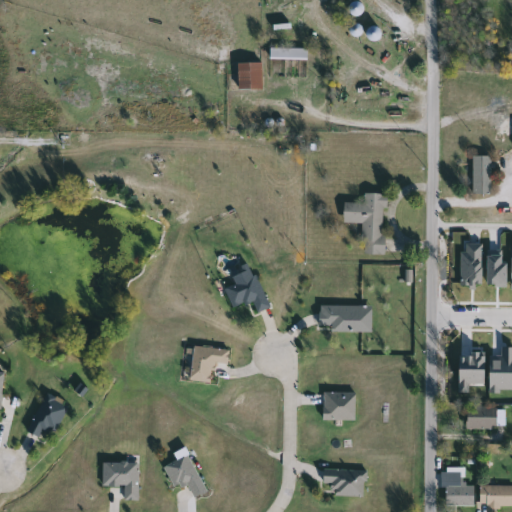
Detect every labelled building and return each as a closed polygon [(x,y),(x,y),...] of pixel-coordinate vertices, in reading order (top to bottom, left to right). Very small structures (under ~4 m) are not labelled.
[(357,2),(360,14),(348,16),(345,4),(357,2)] [(374,26),(378,38),(367,42),(363,30),(374,26)] [(304,59),(267,59),(267,48),(304,48),(304,59)] [(259,90),(235,90),(235,63),(259,63),(259,90)] [(469,156),(488,156),(488,195),(469,195),(469,156)] [(360,224),(341,224),(341,204),(361,204),(361,194),(383,194),(382,255),(360,254),(360,224)] [(230,308),(222,289),(254,275),(268,307),(254,313),(249,301),(230,308)] [(488,302),(471,302),(471,336),(488,336),(488,302)] [(327,332),(327,326),(317,326),(317,305),(369,305),(369,332),(327,332)] [(186,380),(190,345),(226,349),(225,364),(211,362),(208,382),(186,380)] [(25,432),(42,392),(66,403),(51,437),(41,433),(39,438),(25,432)] [(352,419),(320,419),(320,392),(352,392),(352,419)] [(502,428),(463,428),(463,407),(502,407),(502,428)] [(204,491),(191,498),(183,484),(172,489),(161,467),(185,454),(204,491)] [(136,463),(136,500),(122,500),(122,486),(100,486),(100,463),(136,463)] [(472,486),(471,507),(440,507),(441,467),(462,468),(462,485),(472,486)] [(319,494),(321,468),(364,471),(363,496),(319,494)] [(511,508),(477,508),(477,486),(511,486),(511,508)]
